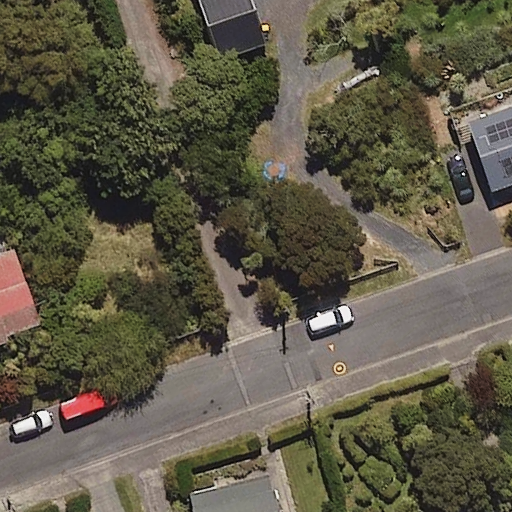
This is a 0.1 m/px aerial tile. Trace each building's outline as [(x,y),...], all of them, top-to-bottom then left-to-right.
[(192,0),(209,53),(261,36),(249,0),(192,0)] [(511,170),(511,91),(460,109),(483,180),(511,170)] [(0,312),(27,306),(7,233),(0,234),(0,312)] [(275,511),(264,463),(183,482),(190,511),(275,511)] [(511,511),(511,501),(475,511),(511,511)]
